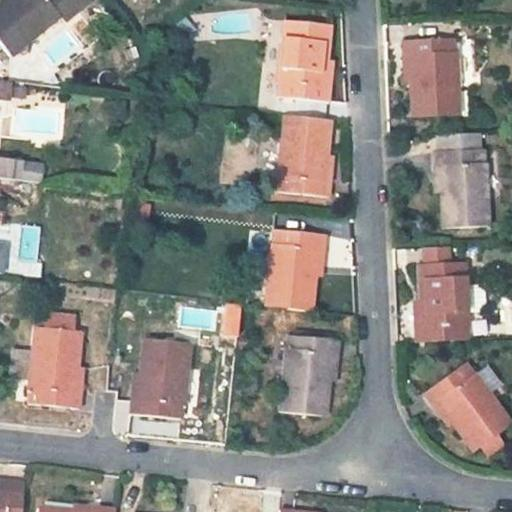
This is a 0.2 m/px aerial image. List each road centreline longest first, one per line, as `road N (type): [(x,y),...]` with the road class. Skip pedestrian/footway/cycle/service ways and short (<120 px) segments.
road 1 (residential): [(353,0),(377,482)]
road 2 (residential): [(377,482),(0,437)]
road 3 (residential): [(511,499),(377,482)]
